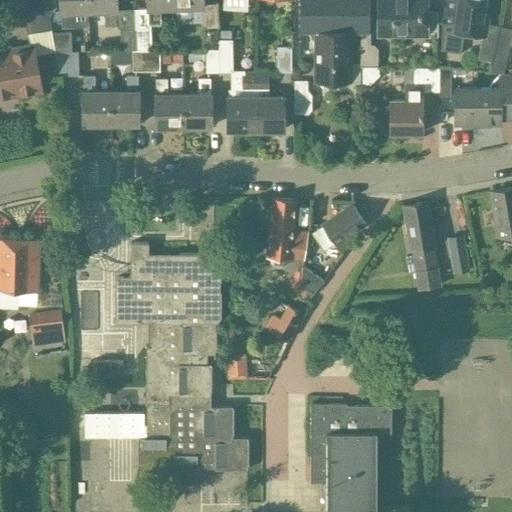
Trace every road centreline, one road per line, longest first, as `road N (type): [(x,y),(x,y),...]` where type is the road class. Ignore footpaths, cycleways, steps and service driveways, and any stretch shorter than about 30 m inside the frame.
road 1 (residential): [(382,178),(80,173),(0,185)]
road 2 (residential): [(273,476),(273,400),(297,341),(382,206),(382,178)]
road 3 (residential): [(511,163),(382,178)]
